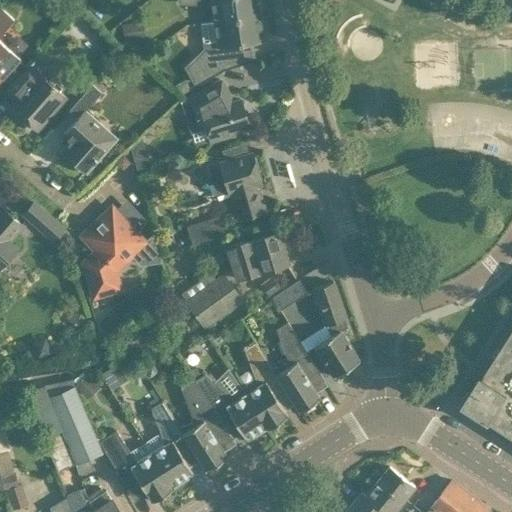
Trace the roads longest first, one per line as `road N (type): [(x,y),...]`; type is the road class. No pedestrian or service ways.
road 1 (unclassified): [(376,315),(311,113),(294,0)]
road 2 (tertiary): [(224,511),(334,438),(387,425)]
road 3 (unclassified): [(376,315),(487,264),(511,236)]
road 4 (tertiary): [(511,484),(452,444),(387,425)]
